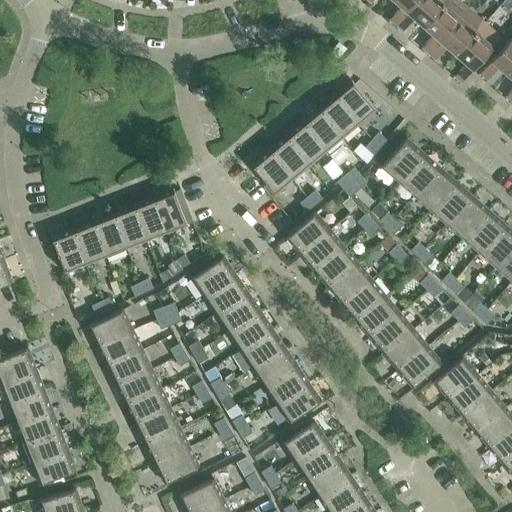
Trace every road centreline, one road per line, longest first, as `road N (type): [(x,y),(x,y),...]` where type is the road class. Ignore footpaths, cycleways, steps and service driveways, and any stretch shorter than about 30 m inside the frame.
road 1 (residential): [(125,511),(21,232),(19,99)]
road 2 (residential): [(511,157),(375,37),(305,27)]
road 3 (residential): [(263,251),(205,157),(178,51)]
road 4 (residential): [(178,51),(143,49),(51,19)]
road 5 (residential): [(305,27),(178,51)]
